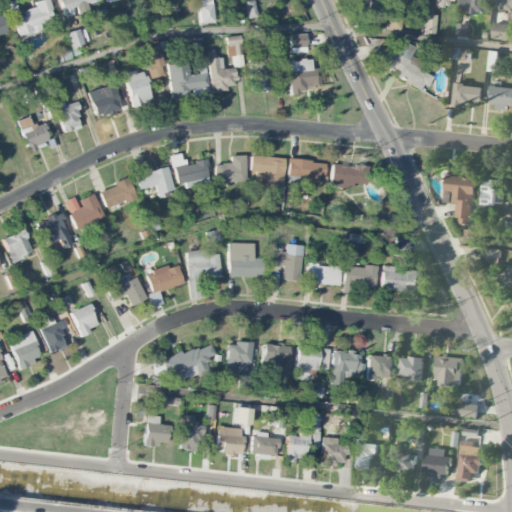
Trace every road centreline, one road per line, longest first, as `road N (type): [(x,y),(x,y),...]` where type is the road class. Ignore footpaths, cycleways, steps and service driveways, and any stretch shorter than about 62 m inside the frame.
road 1 (residential): [(511,147),(204,128),(137,142),(0,205)]
road 2 (residential): [(481,331),(211,313),(147,335),(58,391),(0,413)]
road 3 (residential): [(0,455),(494,511)]
road 4 (tertiary): [(511,429),(471,308),(323,0)]
road 5 (residential): [(118,468),(130,346)]
